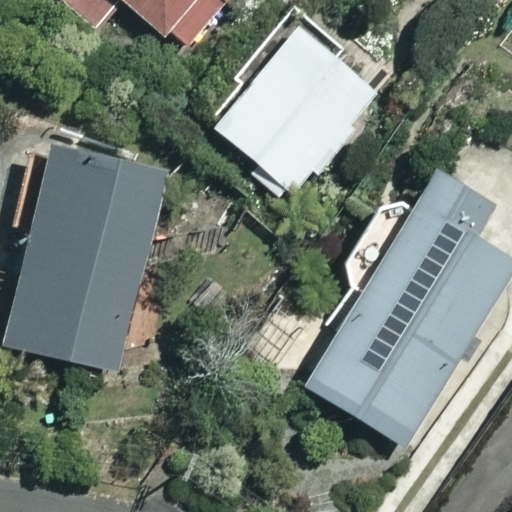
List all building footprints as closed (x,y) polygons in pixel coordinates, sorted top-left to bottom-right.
[(53,0),(95,31),(117,0),(122,0),(188,50),(222,6),(213,0),(53,0)] [(278,16),(197,122),(290,193),(371,87),(278,16)] [(36,134),(0,299),(0,337),(114,362),(158,161),(36,134)] [(511,220),(415,164),(286,383),(403,452),(511,268),(511,220)] [(511,511),(511,488),(490,511),(511,511)]
